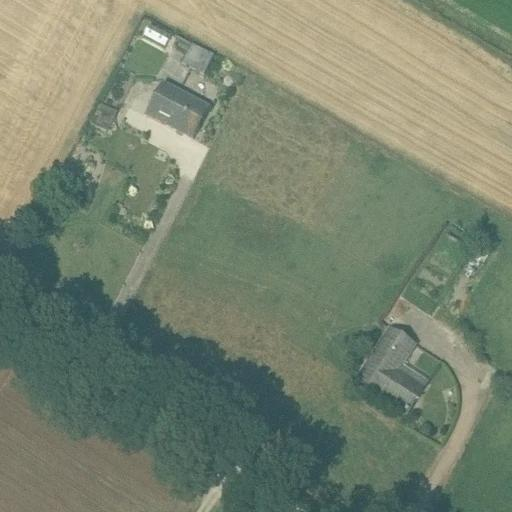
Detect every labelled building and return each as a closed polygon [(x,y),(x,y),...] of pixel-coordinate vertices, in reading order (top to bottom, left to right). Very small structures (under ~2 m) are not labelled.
[(153,30),(145,46),(164,55),(172,38),(153,30)] [(204,76),(215,57),(192,45),(182,64),(204,76)] [(194,140),(203,123),(210,110),(162,85),(146,116),(194,140)] [(118,113),(100,105),(90,124),(108,135),(118,113)] [(424,390),(398,373),(415,346),(390,330),(356,382),(408,415),(419,399),(424,390)]
